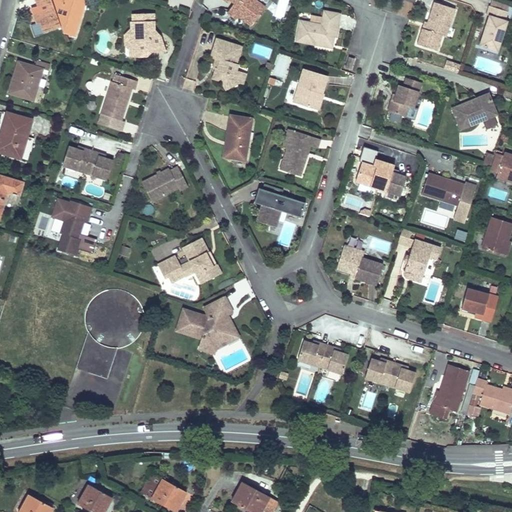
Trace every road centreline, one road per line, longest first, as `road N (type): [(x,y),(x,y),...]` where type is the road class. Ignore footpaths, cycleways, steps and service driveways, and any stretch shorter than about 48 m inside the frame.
road 1 (primary): [(0,449),(215,432),(437,463),(511,463)]
road 2 (residential): [(307,256),(385,17)]
road 3 (residential): [(171,111),(259,278)]
